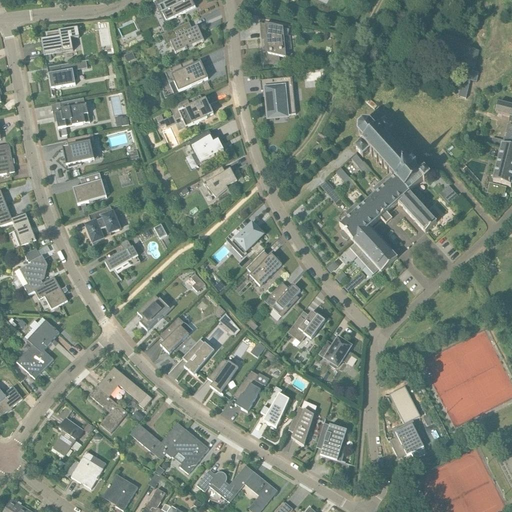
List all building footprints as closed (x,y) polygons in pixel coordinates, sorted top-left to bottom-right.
[(158,0),(154,2),(154,3),(159,0),(161,0),(167,12),(161,14),(162,15),(163,14),(167,23),(176,18),(177,19),(181,16),(196,9),(192,1),(193,0),(158,0)] [(192,30),(189,23),(162,35),(167,46),(171,44),(176,55),(186,50),(186,51),(188,50),(204,42),(198,28),(192,30)] [(271,26),(260,24),(260,28),(261,28),(262,39),(264,39),(265,53),(264,53),(263,52),(264,65),(281,64),(281,63),(280,63),(279,57),(289,59),(287,37),(288,37),(290,31),(277,28),(271,27),(271,26)] [(80,38),(78,29),(82,28),(81,28),(69,30),(69,31),(60,33),(60,32),(46,34),(46,35),(47,34),(48,40),(49,41),(42,42),(44,57),(73,52),(71,39),(80,38)] [(477,82),(480,72),(475,71),(480,52),(465,48),(459,70),(464,72),(462,78),(477,82)] [(136,59),(133,53),(127,55),(126,60),(127,63),(136,59)] [(198,71),(193,60),(164,73),(165,74),(161,75),(165,85),(162,86),(167,98),(208,80),(203,68),(198,71)] [(48,70),(49,76),(52,97),(53,97),(52,90),(76,86),(73,72),(77,71),(76,64),(80,63),(60,66),(48,69),(48,70)] [(293,100),(292,90),(294,90),(292,78),(260,82),(261,92),(267,92),(267,98),(265,98),(267,117),(278,116),(277,108),(287,107),(288,116),(296,115),(295,100),(293,100)] [(207,110),(201,96),(171,110),(174,118),(176,122),(182,119),(186,128),(188,127),(192,125),(193,126),(199,123),(207,119),(206,118),(214,115),(210,108),(207,110)] [(85,106),(84,100),(59,104),(59,105),(60,105),(61,114),(56,115),(59,130),(83,125),(85,124),(84,116),(88,116),(87,111),(88,111),(87,106),(85,106)] [(511,149),(511,105),(498,103),(495,115),(511,118),(511,125),(511,128),(507,127),(504,141),(492,139),(491,145),(511,149)] [(164,122),(162,117),(156,119),(161,128),(176,122),(174,118),(164,122)] [(117,128),(125,127),(123,118),(116,119),(117,128)] [(215,144),(210,133),(234,120),(234,119),(183,146),(183,147),(188,144),(194,155),(196,154),(201,164),(224,152),(221,146),(217,148),(215,144),(233,135),(232,134),(215,144)] [(393,131),(385,123),(377,131),(370,124),(364,124),(359,129),(358,135),(364,142),(355,150),(363,158),(370,152),(392,176),(383,184),(381,182),(381,183),(382,184),(374,191),(378,195),(363,208),(360,204),(352,211),(351,209),(350,210),(351,211),(347,215),(350,219),(341,227),(340,228),(341,229),(343,232),(341,234),(342,237),(344,240),(347,242),(350,239),(353,242),(352,242),(353,243),(354,243),(355,245),(352,249),(359,257),(357,258),(358,259),(359,257),(367,266),(366,267),(366,268),(368,267),(375,275),(379,271),(382,274),(398,260),(369,228),(380,218),(386,225),(389,222),(392,219),(387,213),(398,203),(425,233),(436,223),(435,222),(439,219),(432,211),(428,215),(420,205),(423,201),(417,194),(413,197),(409,194),(423,181),(424,182),(430,177),(425,172),(422,175),(422,174),(420,176),(415,170),(417,169),(416,168),(414,170),(410,165),(412,163),(411,162),(409,164),(386,138),(393,131)] [(69,170),(82,166),(81,164),(92,162),(89,150),(96,149),(93,136),(99,135),(99,134),(67,141),(69,149),(65,150),(69,170)] [(511,149),(491,145),(474,141),(473,146),(500,153),(493,183),(497,184),(496,186),(493,185),(490,196),(495,197),(506,189),(507,189),(501,187),(501,185),(511,188),(511,184),(511,149)] [(0,177),(15,174),(9,146),(0,147),(0,177)] [(132,160),(139,159),(137,152),(132,153),(130,156),(132,160)] [(225,174),(223,168),(244,156),(201,180),(204,185),(204,186),(205,188),(206,187),(211,197),(226,188),(230,195),(231,195),(227,188),(237,182),(231,170),(225,174)] [(368,179),(373,174),(363,163),(358,168),(368,179)] [(107,198),(100,174),(80,180),(80,181),(85,180),(87,186),(82,187),(73,190),(78,207),(107,198)] [(352,193),(358,188),(348,177),(342,181),(352,193)] [(448,206),(458,197),(449,187),(439,196),(448,206)] [(183,197),(189,193),(186,188),(180,191),(183,197)] [(336,205),(341,200),(332,190),(327,195),(336,205)] [(12,221),(3,199),(1,193),(0,193),(0,227),(0,229),(13,224),(12,221)] [(114,215),(111,208),(89,217),(92,225),(89,226),(91,230),(88,232),(93,244),(103,240),(102,237),(109,234),(110,235),(120,231),(120,229),(122,229),(116,214),(114,215)] [(22,247),(36,242),(26,215),(12,221),(13,224),(22,247)] [(264,236),(257,230),(253,225),(252,226),(252,225),(250,227),(248,229),(243,224),(225,241),(232,248),(234,246),(238,250),(240,248),(245,254),(264,236)] [(160,240),(167,236),(161,225),(154,229),(160,240)] [(132,249),(129,243),(127,242),(126,242),(122,244),(121,245),(121,247),(122,249),(123,250),(122,252),(110,258),(109,262),(114,271),(128,263),(129,265),(132,266),(134,267),(140,264),(136,256),(137,255),(133,248),(132,249)] [(269,258),(264,253),(265,253),(264,252),(247,270),(262,286),(282,267),(272,257),(271,256),(269,258)] [(33,295),(35,293),(45,289),(43,285),(41,282),(43,281),(47,267),(42,258),(43,258),(42,257),(30,264),(31,265),(20,271),(33,295)] [(356,287),(366,278),(361,273),(351,282),(356,287)] [(197,292),(205,285),(196,276),(192,280),(197,285),(194,288),(197,292)] [(68,302),(54,279),(43,285),(45,289),(35,293),(40,303),(46,300),(52,311),(68,302)] [(289,292),(287,290),(287,289),(282,284),(264,303),(281,319),(289,311),(286,308),(289,305),(292,307),(298,300),(296,297),(300,292),(294,286),(289,292)] [(147,333),(170,310),(160,300),(158,300),(155,297),(138,315),(142,319),(143,318),(145,320),(140,325),(147,333)] [(221,318),(225,313),(220,308),(217,312),(217,315),(221,318)] [(317,317),(312,313),(305,323),(299,319),(288,334),(294,339),(295,337),(301,341),(305,336),(311,341),(325,322),(318,316),(317,317)] [(169,356),(189,336),(183,330),(186,326),(179,319),(183,315),(183,314),(160,338),(165,343),(161,348),(169,356)] [(231,328),(235,323),(227,316),(222,321),(231,328)] [(41,354),(43,352),(59,335),(42,320),(24,339),(41,354)] [(255,332),(258,328),(250,321),(247,325),(255,332)] [(41,354),(24,339),(33,347),(18,364),(22,368),(35,381),(53,361),(43,352),(41,354)] [(202,339),(182,360),(188,365),(185,369),(187,372),(188,370),(197,377),(197,376),(196,375),(214,353),(201,342),(203,339),(202,339)] [(306,339),(302,344),(307,349),(312,344),(306,339)] [(341,341),(338,339),(332,350),(327,346),(328,344),(328,343),(319,357),(320,357),(325,360),(331,364),(330,366),(335,370),(336,368),(338,369),(341,363),(342,363),(343,362),(344,363),(349,356),(347,355),(348,354),(347,353),(351,348),(349,346),(341,340),(341,341)] [(251,353),(258,359),(266,348),(259,343),(251,353)] [(273,362),(276,358),(269,353),(266,357),(273,362)] [(226,362),(224,361),(230,354),(229,354),(207,380),(216,386),(213,390),(223,397),(223,396),(221,395),(238,370),(227,362),(226,362)] [(152,400),(148,396),(114,369),(97,390),(109,399),(119,387),(140,404),(139,406),(143,410),(152,400)] [(248,414),(264,386),(256,382),(259,377),(251,373),(233,398),(238,402),(236,405),(242,408),(241,410),(248,414)] [(4,395),(0,390),(0,416),(1,418),(7,412),(6,411),(10,407),(12,409),(23,400),(13,388),(4,395)] [(276,430),(289,401),(280,396),(282,392),(276,388),(261,414),(270,420),(267,425),(276,430)] [(405,388),(388,396),(404,427),(420,418),(405,388)] [(128,414),(109,399),(97,390),(90,398),(110,414),(100,426),(111,435),(118,426),(116,423),(123,415),(125,417),(128,414)] [(304,411),(299,408),(288,432),(294,435),(292,438),(297,440),(295,443),(304,448),(311,426),(308,425),(313,416),(304,411)] [(76,443),(84,432),(66,420),(59,430),(64,434),(53,449),(65,458),(76,442),(76,443)] [(322,451),(321,456),(320,457),(345,465),(346,464),(342,463),(346,449),(341,448),(347,432),(325,425),(326,421),(325,421),(316,449),(322,451)] [(91,435),(95,429),(88,424),(84,431),(91,435)] [(161,462),(172,448),(186,431),(177,424),(161,444),(139,426),(130,436),(161,462)] [(393,441),(389,443),(397,457),(405,453),(407,457),(423,449),(413,426),(396,435),(398,439),(393,441)] [(188,475),(209,450),(186,431),(172,448),(187,460),(180,469),(188,475)] [(91,491),(103,470),(90,463),(94,457),(87,453),(83,459),(71,479),(91,491)] [(160,477),(164,471),(159,467),(155,473),(160,477)] [(240,491),(254,474),(246,467),(229,487),(225,483),(227,481),(227,478),(226,475),(224,473),(221,473),(218,474),(216,476),(215,475),(214,477),(209,472),(197,487),(205,494),(209,488),(230,504),(240,491)] [(261,511),(277,493),(254,474),(240,491),(246,496),(250,490),(259,498),(248,511),(249,511),(261,511)] [(161,486),(164,481),(161,479),(161,478),(155,475),(149,486),(155,490),(158,484),(161,486)] [(122,511),(124,511),(138,489),(117,476),(104,497),(117,505),(116,508),(122,511)] [(162,511),(157,509),(166,495),(158,490),(143,511),(162,511)] [(29,511),(12,501),(5,511),(29,511)]
